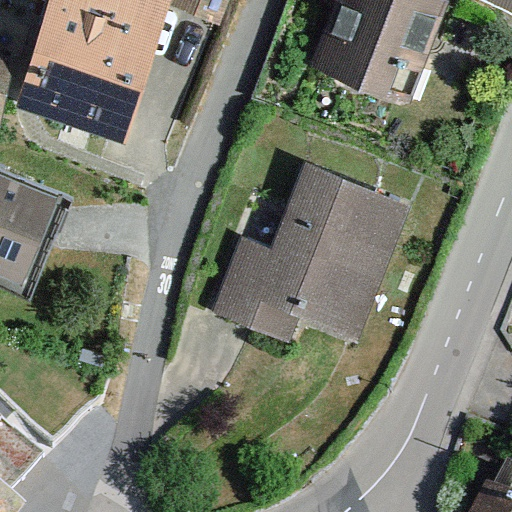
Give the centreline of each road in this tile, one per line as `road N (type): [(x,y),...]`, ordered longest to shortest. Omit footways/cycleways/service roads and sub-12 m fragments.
road 1 (residential): [(120,511),(182,224),(262,0)]
road 2 (unclassified): [(511,202),(417,447),(355,511)]
